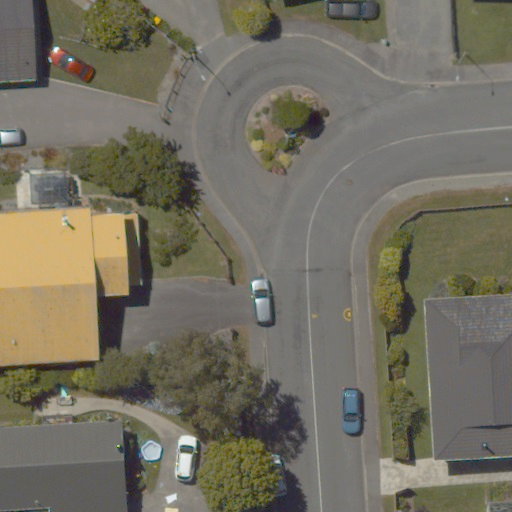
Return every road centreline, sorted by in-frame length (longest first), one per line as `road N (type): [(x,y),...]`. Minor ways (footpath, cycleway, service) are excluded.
road 1 (residential): [(306,256),(229,159),(224,127),(244,82),(269,68),(319,72),(394,141)]
road 2 (residential): [(306,256),(320,511)]
road 3 (residential): [(394,141),(338,175),(319,200),(306,256)]
